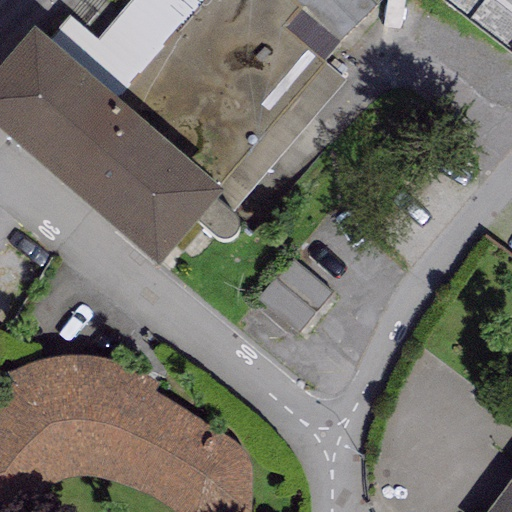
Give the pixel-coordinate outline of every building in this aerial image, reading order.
[(301,10),(288,0),(134,0),(96,45),(68,22),(43,51),(32,41),(0,78),(0,147),(158,282),(182,254),(193,263),(209,245),(218,251),(220,253),(223,253),(227,252),(230,251),(233,249),(236,247),(238,243),(238,238),(237,234),(234,231),(226,224),(345,86),(321,66),(340,44),(301,10)] [(288,0),(301,10),(310,0),(288,0)] [(511,0),(494,0),(511,13),(511,0)] [(294,273),(268,302),(302,332),(328,302),(294,273)] [(0,407),(0,511),(29,511),(37,500),(41,494),(48,488),(58,482),(71,480),(83,480),(93,480),(108,483),(119,488),(134,492),(169,511),(249,511),(250,509),(250,500),(251,487),(251,475),(249,463),(243,453),(153,396),(159,388),(149,382),(136,375),(124,369),(109,365),(98,364),(76,363),(62,363),(46,365),(33,367),(20,371),(13,374),(8,378),(12,388),(0,407)] [(511,511),(511,484),(491,511),(511,511)]
